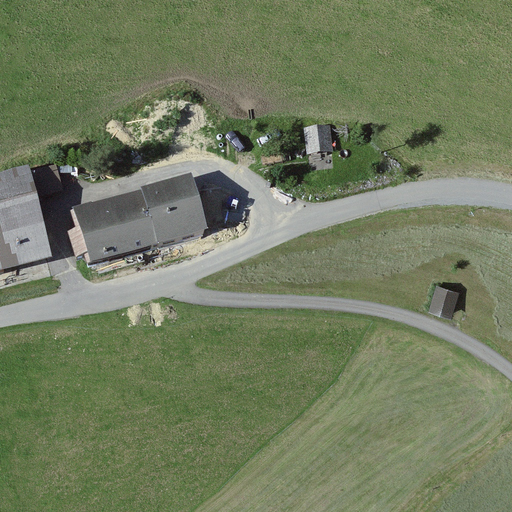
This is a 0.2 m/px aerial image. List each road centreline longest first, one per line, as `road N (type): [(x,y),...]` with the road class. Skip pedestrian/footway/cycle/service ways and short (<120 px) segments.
road 1 (unclassified): [(0,322),(147,287),(304,224),(463,188),(511,200)]
road 2 (track): [(147,287),(197,300),(324,305),(412,321),(511,379)]
